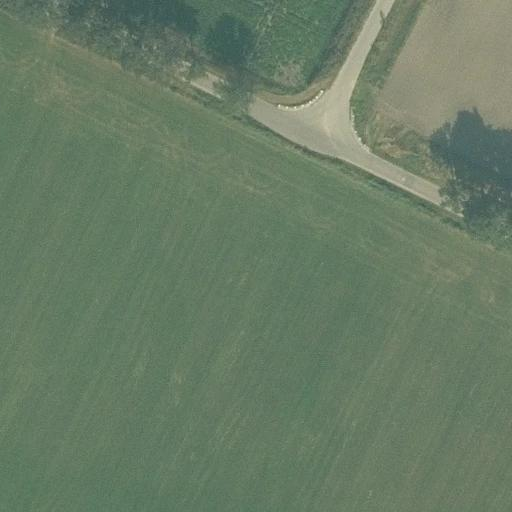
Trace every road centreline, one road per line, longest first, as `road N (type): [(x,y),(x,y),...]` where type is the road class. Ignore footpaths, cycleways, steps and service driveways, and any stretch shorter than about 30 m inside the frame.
road 1 (unclassified): [(309,128),(41,0)]
road 2 (unclassified): [(511,227),(309,128)]
road 3 (unclassified): [(309,128),(379,0)]
